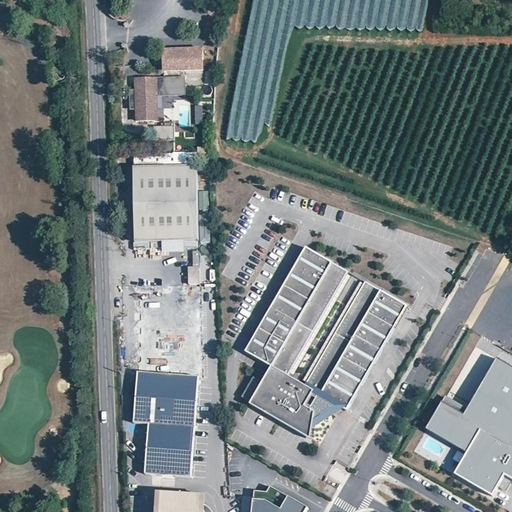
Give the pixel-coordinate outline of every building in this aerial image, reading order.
[(265,145),(291,12),(275,9),(273,18),(251,14),(226,138),(265,145)] [(201,71),(201,51),(164,53),(164,72),(201,71)] [(183,96),(182,80),(140,80),(140,87),(134,87),(134,92),(128,92),(128,110),(134,110),(135,122),(155,122),(155,109),(149,109),(149,97),(154,97),(183,96)] [(195,105),(195,124),(203,124),(202,105),(195,105)] [(135,167),(134,167),(136,243),(163,243),(186,242),(198,242),(200,242),(198,166),(135,167)] [(187,253),(186,242),(163,243),(162,254),(187,253)] [(280,393),(348,273),(306,249),(246,353),(272,367),(263,383),(280,393)] [(201,284),(200,266),(186,267),(186,285),(201,284)] [(163,288),(185,287),(185,276),(163,276),(163,288)] [(347,411),(407,307),(365,283),(296,402),(311,411),(320,396),(347,411)] [(202,377),(199,287),(185,287),(163,288),(135,289),(138,371),(137,373),(202,377)] [(444,395),(425,429),(466,453),(453,474),(490,495),(502,474),(511,479),(511,367),(496,359),(467,409),(444,395)] [(202,377),(137,373),(136,384),(133,422),(149,425),(146,474),(192,477),(200,378),(202,379),(202,377)] [(263,383),(254,378),(243,397),(309,436),(313,412),(311,411),(296,402),(280,393),(263,383)] [(311,440),(315,413),(313,412),(309,436),(243,397),(241,400),(311,440)] [(308,511),(311,508),(273,486),(270,492),(257,490),(255,511),(308,511)] [(160,491),(158,511),(207,511),(209,494),(160,491)]
